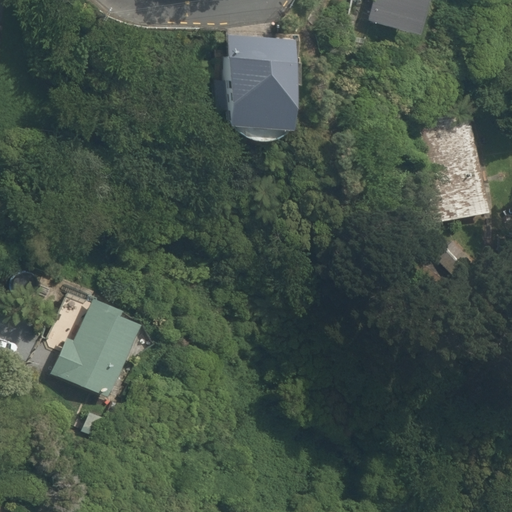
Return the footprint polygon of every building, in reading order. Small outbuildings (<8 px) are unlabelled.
[(422,0),(366,0),(361,21),(413,35),(422,0)] [(267,134),(286,135),(291,38),(220,34),(215,132),(231,132),(232,135),(235,137),(238,140),(241,142),(244,143),(248,144),(251,144),(255,143),(258,142),(261,140),(264,138),(267,135),(267,134)] [(478,213),(463,103),(395,112),(410,222),(478,213)] [(3,307),(0,315),(0,327),(23,337),(30,319),(3,307)] [(137,334),(83,307),(49,375),(103,402),(137,334)]
